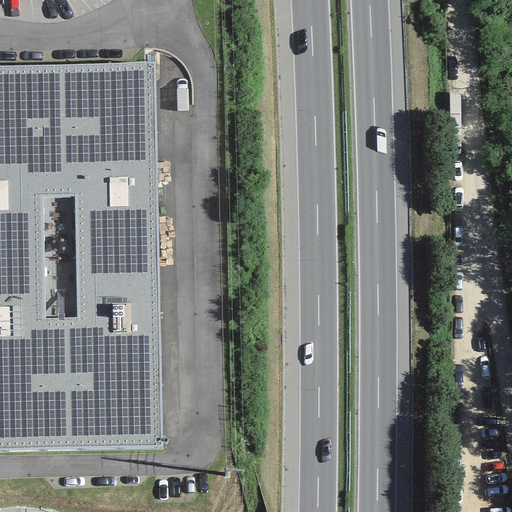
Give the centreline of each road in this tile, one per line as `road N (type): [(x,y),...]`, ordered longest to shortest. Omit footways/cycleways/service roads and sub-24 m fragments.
road 1 (motorway): [(375,511),(377,177),(368,0)]
road 2 (motorway): [(313,0),(322,511)]
road 3 (track): [(511,446),(459,0)]
road 4 (residential): [(148,0),(84,31),(0,35)]
